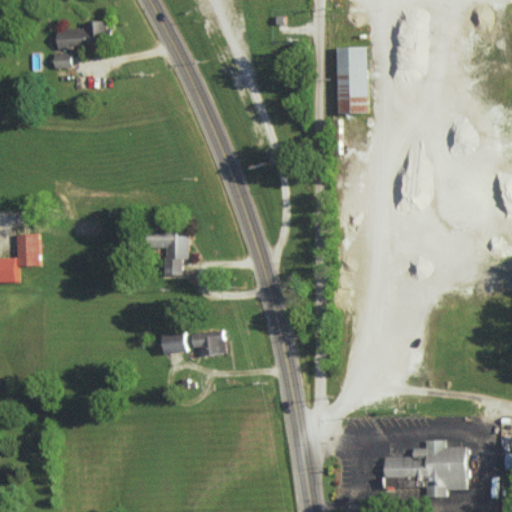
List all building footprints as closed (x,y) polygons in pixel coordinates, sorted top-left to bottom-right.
[(107,20),(85,21),(85,28),(57,29),(58,47),(98,46),(98,38),(107,38),(107,20)] [(338,47),(339,113),(369,112),(368,46),(338,47)] [(71,67),(72,52),(55,52),(54,67),(71,67)] [(183,274),(183,258),(189,258),(189,226),(149,226),(149,247),(166,247),(166,274),(183,274)] [(0,281),(19,281),(18,266),(41,265),(40,233),(17,233),(18,257),(0,257),(0,281)] [(193,333),(194,347),(202,346),(203,355),(227,353),(224,330),(193,333)] [(164,352),(187,351),(186,331),(163,333),(164,352)] [(387,457),(415,456),(415,448),(428,448),(427,440),(447,440),(447,447),(468,447),(469,489),(448,490),(449,497),(428,497),(428,487),(387,487),(387,457)]
